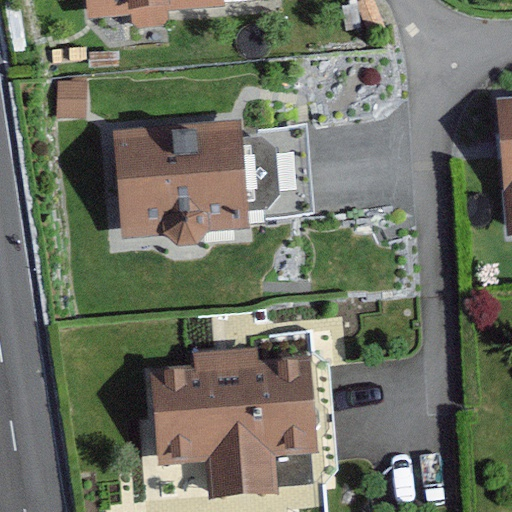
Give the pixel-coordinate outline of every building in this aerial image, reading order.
[(226,6),(225,0),(89,0),(92,18),(226,6)] [(87,82),(58,81),(57,118),(86,119),(87,82)] [(511,97),(498,99),(509,237),(511,236),(511,97)] [(241,121),(114,131),(123,240),(166,236),(179,246),(197,245),(209,233),(251,229),(250,211),(268,209),(281,195),(277,149),(262,137),(242,139),(241,121)] [(193,362),(152,366),(160,466),(210,462),(213,499),(279,493),(276,457),(318,453),(310,354),(258,358),(257,349),(193,354),(193,362)]
